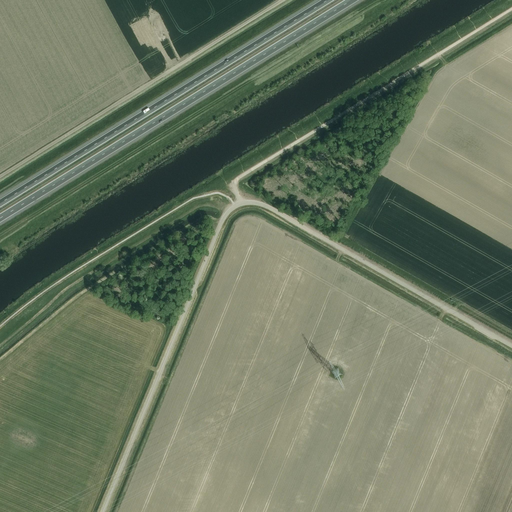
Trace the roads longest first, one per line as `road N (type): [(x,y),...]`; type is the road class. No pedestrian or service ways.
road 1 (motorway): [(0,217),(351,0)]
road 2 (motorway): [(328,0),(0,203)]
road 3 (unclassified): [(241,203),(237,178),(511,9)]
road 4 (unclassified): [(102,511),(222,219),(235,205)]
road 5 (unclassified): [(0,175),(282,0)]
road 6 (unclassified): [(511,345),(269,207),(241,203)]
